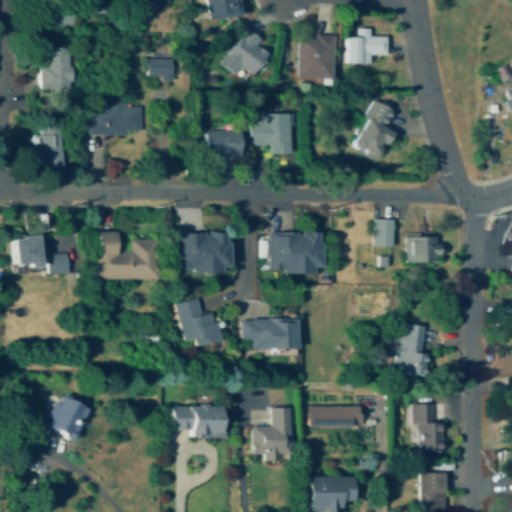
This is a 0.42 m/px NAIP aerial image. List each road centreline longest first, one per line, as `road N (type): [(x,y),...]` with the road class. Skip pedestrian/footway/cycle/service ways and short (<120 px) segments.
road 1 (residential): [(472,511),(473,215),(436,124),(411,0)]
road 2 (residential): [(463,196),(0,192)]
